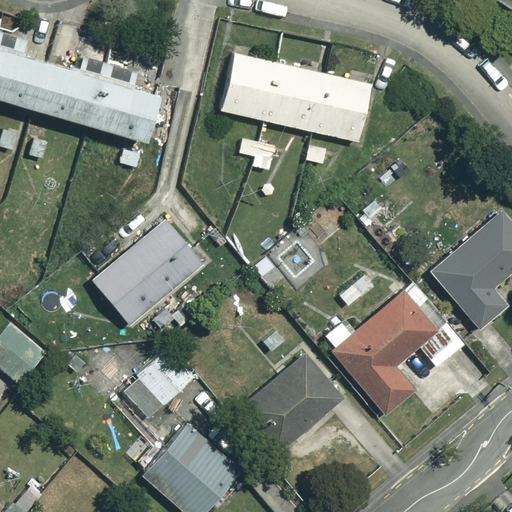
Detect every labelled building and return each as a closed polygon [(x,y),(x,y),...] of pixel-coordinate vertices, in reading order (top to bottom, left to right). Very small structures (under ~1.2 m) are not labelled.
[(511,0),(498,0),(511,8),(511,0)] [(154,90),(0,45),(0,95),(140,136),(154,90)] [(367,80),(230,49),(216,107),(354,138),(367,80)] [(511,262),(511,223),(496,206),(426,268),(476,326),(502,303),(487,285),(511,262)] [(185,247),(164,219),(89,275),(124,322),(205,261),(192,243),(185,247)] [(309,240),(306,227),(293,227),(261,254),(270,265),(297,242),(309,240)] [(453,348),(400,286),(347,331),(337,318),(317,335),(381,411),(410,387),(390,363),(414,343),(433,365),(453,348)] [(0,367),(12,377),(38,345),(2,316),(0,315),(0,367)] [(190,374),(163,344),(118,385),(144,415),(190,374)] [(339,396),(301,351),(234,406),(272,451),(339,396)] [(197,511),(236,470),(181,419),(136,468),(182,511),(197,511)]
